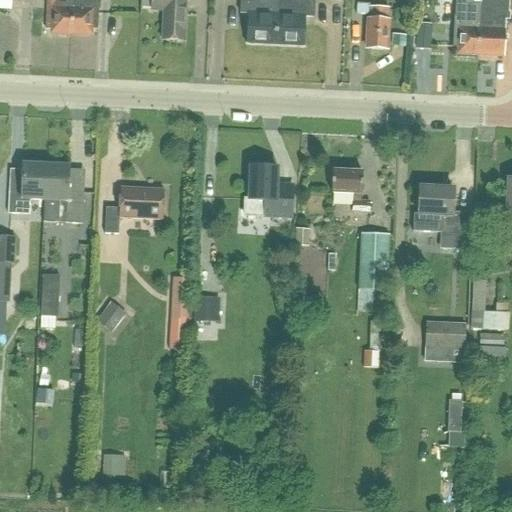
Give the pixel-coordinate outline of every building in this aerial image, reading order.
[(0,0),(0,9),(8,10),(8,0),(0,0)] [(51,35),(71,37),(72,5),(54,5),(54,0),(47,0),(46,28),(51,28),(51,35)] [(72,0),(72,5),(71,37),(91,37),(91,30),(96,31),(97,31),(98,2),(98,0),(72,0)] [(152,0),(152,12),(164,13),(162,41),(184,42),(185,0),(152,0)] [(262,0),(263,3),(241,2),(240,16),(248,16),(246,46),(274,47),(276,16),(277,16),(277,0),(262,0)] [(276,16),(274,47),(303,49),(305,19),(313,19),(314,4),(292,3),(291,0),(277,0),(277,16),(276,16)] [(478,58),(480,0),(480,6),(472,6),(472,0),(455,0),(454,19),(452,49),(457,49),(457,57),(478,58)] [(480,0),(478,58),(504,59),(506,14),(509,14),(509,0),(480,0)] [(358,7),(357,16),(369,17),(369,11),(370,7),(358,7)] [(367,37),(367,51),(387,52),(388,24),(387,24),(388,12),(369,11),(369,17),(369,22),(368,22),(367,37)] [(416,26),(416,49),(429,50),(430,27),(416,26)] [(393,37),(392,46),(404,47),(405,38),(393,37)] [(44,203),(46,167),(22,166),(21,192),(9,192),(8,216),(29,217),(30,202),(43,203),(44,203)] [(44,203),(43,203),(42,224),(81,226),(83,195),(67,194),(69,169),(46,167),(44,203)] [(245,202),(245,218),(264,219),(291,220),(292,198),(293,188),(276,187),(277,170),(251,169),(249,202),(245,202)] [(369,215),(370,204),(361,203),(363,175),(333,173),(332,195),(354,196),(353,214),(369,215)] [(414,216),(413,233),(441,235),(441,239),(444,239),(444,251),(465,252),(466,240),(468,240),(469,216),(453,215),(454,191),(421,189),(419,216),(414,216)] [(163,223),(164,193),(120,191),(119,211),(105,210),(104,236),(119,237),(119,221),(163,223)] [(307,249),(308,232),(294,231),(294,248),(307,249)] [(386,294),(389,237),(360,236),(357,292),(386,294)] [(0,266),(13,267),(15,240),(0,238),(0,266)] [(328,256),(328,273),(335,273),(336,257),(328,256)] [(188,353),(190,321),(187,321),(190,281),(172,280),(168,352),(188,353)] [(473,282),(471,314),(484,315),(485,283),(473,282)] [(42,290),(41,317),(59,318),(60,291),(42,290)] [(218,324),(219,300),(193,299),(192,324),(218,324)] [(107,309),(96,324),(111,335),(122,320),(107,309)] [(371,324),(370,353),(387,353),(388,325),(371,324)] [(425,324),(424,350),(444,351),(464,352),(465,326),(425,324)] [(472,360),(500,359),(499,336),(471,338),(472,360)] [(364,354),(364,370),(377,370),(378,354),(364,354)] [(443,435),(457,435),(457,402),(443,402),(443,435)] [(50,422),(50,408),(36,408),(36,422),(50,422)] [(103,462),(103,477),(117,478),(117,462),(103,462)]
